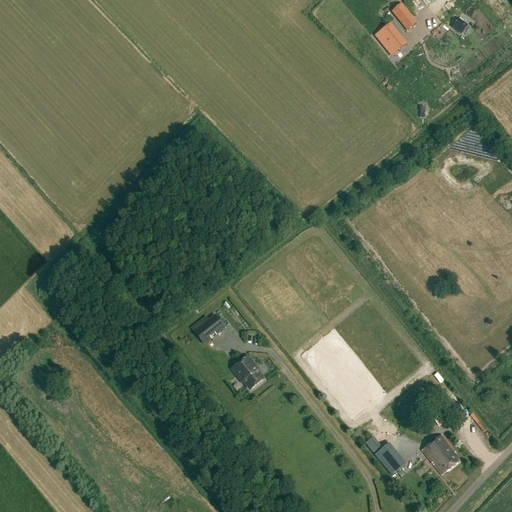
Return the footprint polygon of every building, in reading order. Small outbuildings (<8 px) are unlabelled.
[(391,1),(382,9),(393,23),(402,16),(391,1)] [(458,19),(452,29),(461,35),(467,26),(458,19)] [(385,25),(377,33),(389,48),(399,41),(385,25)] [(214,318),(194,332),(203,343),(223,330),(214,318)] [(248,358),(232,370),(243,384),(244,383),(250,391),(263,381),(254,369),(255,368),(248,358)] [(440,409),(430,417),(439,428),(449,421),(440,409)] [(458,457),(441,435),(422,450),(441,476),(458,463),(456,459),(458,457)] [(389,444),(374,456),(391,477),(406,465),(389,444)]
